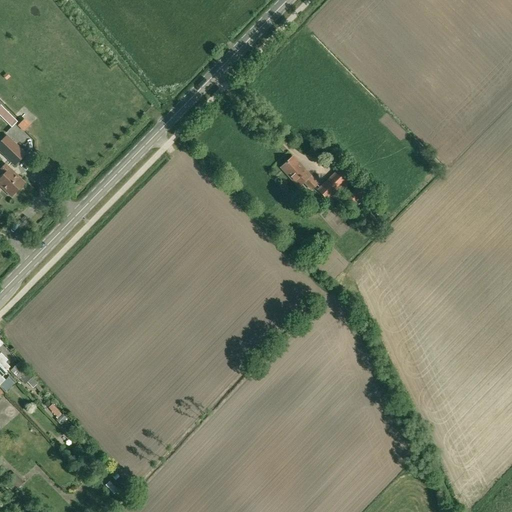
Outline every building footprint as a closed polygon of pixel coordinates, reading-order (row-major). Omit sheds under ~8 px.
[(16,122),(1,107),(0,105),(0,116),(11,128),(16,122)] [(16,125),(23,131),(30,124),(24,117),(16,125)] [(26,155),(6,136),(0,142),(0,150),(15,165),(26,155)] [(311,190),(318,184),(293,157),(281,168),(299,187),(304,182),(311,190)] [(24,183),(5,165),(0,170),(4,175),(0,178),(0,185),(11,197),(24,183)] [(343,165),(318,189),(327,199),(337,189),(339,190),(353,176),(343,165)] [(346,198),(353,205),(367,192),(360,185),(346,198)] [(377,221),(369,212),(361,219),(369,228),(377,221)] [(0,339),(0,364),(7,372),(6,370),(10,367),(5,363),(8,360),(0,352),(1,352),(0,350),(0,347),(4,344),(0,339)] [(16,364),(17,365),(11,370),(19,379),(20,378),(25,384),(30,379),(23,372),(26,368),(20,361),(16,364)] [(61,414),(53,404),(49,407),(57,417),(56,417),(58,419),(56,420),(60,424),(67,418),(62,414),(61,414)] [(109,482),(105,486),(114,494),(118,490),(109,482)]
